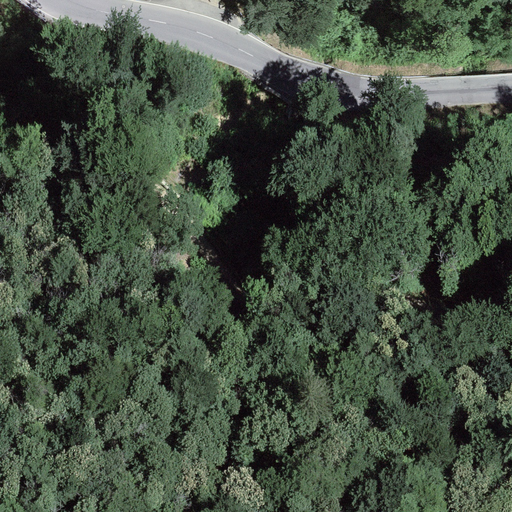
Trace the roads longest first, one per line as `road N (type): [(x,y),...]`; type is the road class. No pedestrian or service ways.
road 1 (track): [(0,180),(122,180),(154,194),(218,273),(250,295),(345,301),(476,324),(511,347)]
road 2 (tertiary): [(511,89),(387,94),(320,85),(211,38),(65,0)]
